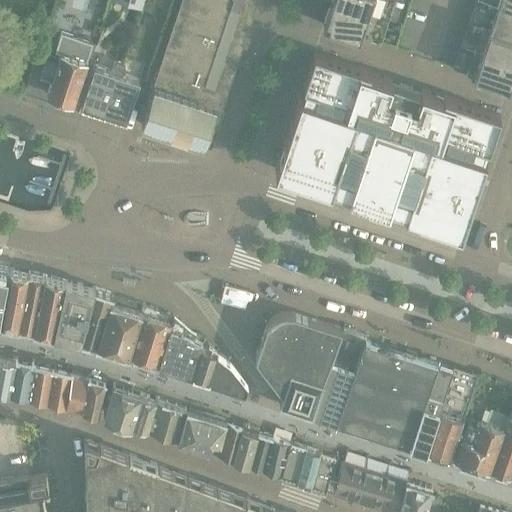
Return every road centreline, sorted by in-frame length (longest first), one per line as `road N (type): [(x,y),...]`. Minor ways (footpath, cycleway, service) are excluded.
road 1 (residential): [(60,415),(340,511)]
road 2 (tertiary): [(474,260),(234,186)]
road 3 (tertiary): [(221,260),(452,331)]
road 4 (residential): [(299,35),(511,109)]
road 5 (residential): [(234,186),(226,152),(276,0)]
road 6 (residential): [(234,186),(256,162),(299,35)]
road 7 (residential): [(121,189),(88,137),(0,106)]
road 8 (tertiary): [(83,250),(221,260)]
